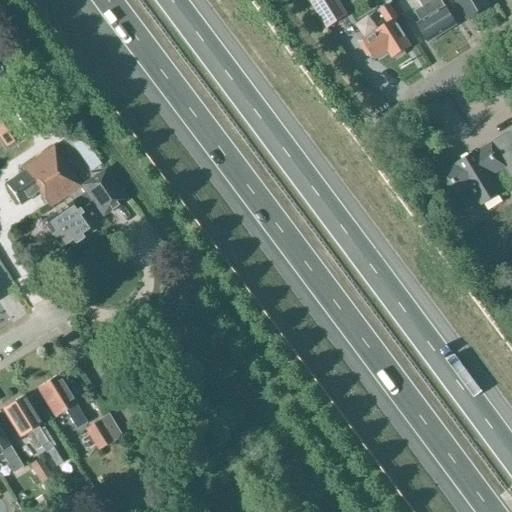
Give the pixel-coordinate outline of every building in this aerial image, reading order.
[(336,0),(313,0),(309,3),(326,29),(347,16),(336,0)] [(418,24),(429,43),(457,26),(441,0),(419,0),(430,17),(418,24)] [(490,6),(486,0),(455,0),(468,19),(490,6)] [(377,32),(363,41),(375,60),(388,52),(393,59),(412,47),(395,20),(399,18),(390,5),(380,11),(388,24),(376,32),(377,32)] [(7,119),(0,123),(0,136),(6,147),(19,139),(7,119)] [(491,145),(492,146),(477,155),(476,153),(458,165),(459,166),(443,176),(456,197),(471,187),(483,206),(501,194),(491,178),(507,169),(511,176),(511,134),(511,133),(491,145)] [(25,173),(6,186),(19,205),(38,192),(49,209),(81,187),(54,148),(22,169),(25,173)] [(79,209),(92,200),(103,216),(127,200),(106,170),(83,186),(87,192),(43,221),(63,252),(94,232),(79,209)] [(57,376),(37,388),(55,417),(65,411),(72,421),(81,415),(57,376)] [(23,397),(3,410),(20,437),(26,433),(36,449),(41,446),(46,454),(48,452),(57,467),(68,460),(46,426),(39,430),(37,427),(40,425),(23,397)] [(101,452),(114,444),(100,422),(88,430),(101,452)] [(21,468),(0,433),(0,451),(13,473),(21,468)] [(42,459),(32,466),(45,485),(55,479),(42,459)]
